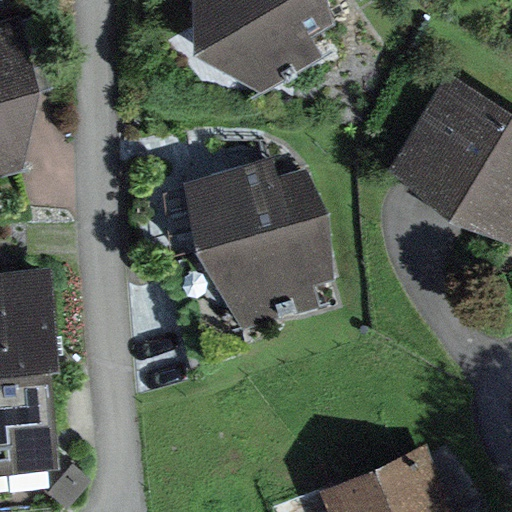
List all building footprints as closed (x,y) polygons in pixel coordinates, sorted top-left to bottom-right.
[(194,0),(196,52),(262,90),(324,57),(313,36),(336,24),(329,0),(194,0)] [(41,89),(20,17),(0,21),(0,176),(23,171),(41,89)] [(511,110),(448,72),(389,168),(450,218),(511,244),(511,110)] [(279,176),(273,155),(182,183),(197,247),(243,332),(319,307),(314,283),(335,278),(329,211),(308,167),(279,176)] [(0,372),(50,368),(62,367),(53,265),(0,269),(0,372)] [(0,471),(60,467),(50,368),(0,372),(0,471)] [(454,511),(428,444),(319,487),(328,511),(454,511)]
